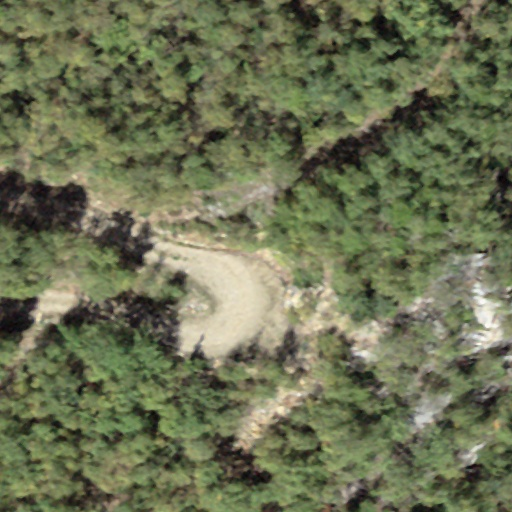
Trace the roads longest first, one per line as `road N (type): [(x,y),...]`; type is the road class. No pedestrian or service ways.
road 1 (track): [(0,313),(50,302),(233,333),(251,298),(202,256)]
road 2 (track): [(202,256),(0,208)]
